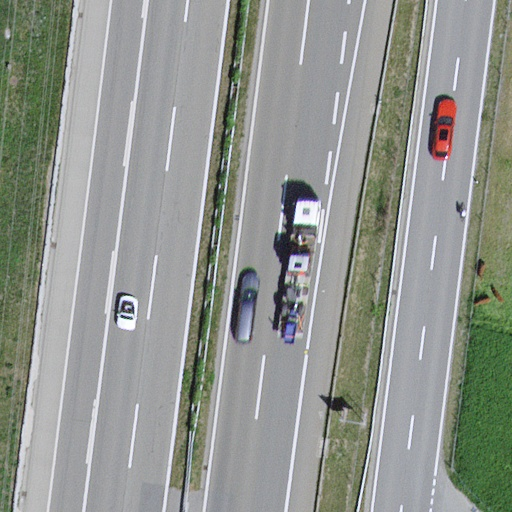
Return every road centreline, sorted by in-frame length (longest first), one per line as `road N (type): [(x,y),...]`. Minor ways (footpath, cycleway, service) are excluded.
road 1 (primary): [(401,511),(466,0)]
road 2 (motorway): [(182,0),(117,511)]
road 3 (motorway): [(247,511),(309,0)]
